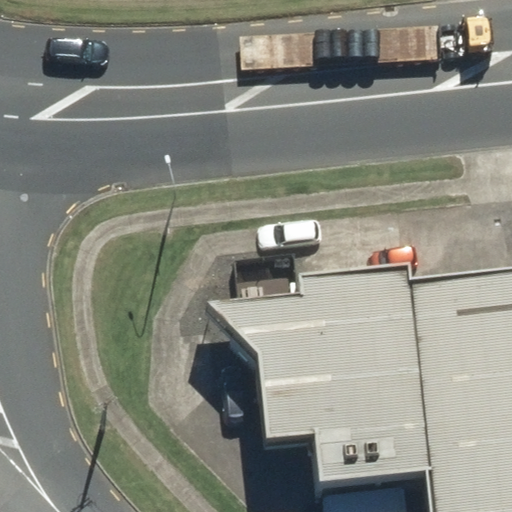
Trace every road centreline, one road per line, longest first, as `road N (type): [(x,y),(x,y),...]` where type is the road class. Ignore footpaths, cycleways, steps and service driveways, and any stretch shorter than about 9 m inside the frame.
road 1 (secondary): [(20,102),(169,99),(511,63)]
road 2 (unclassified): [(20,102),(0,247),(17,471)]
